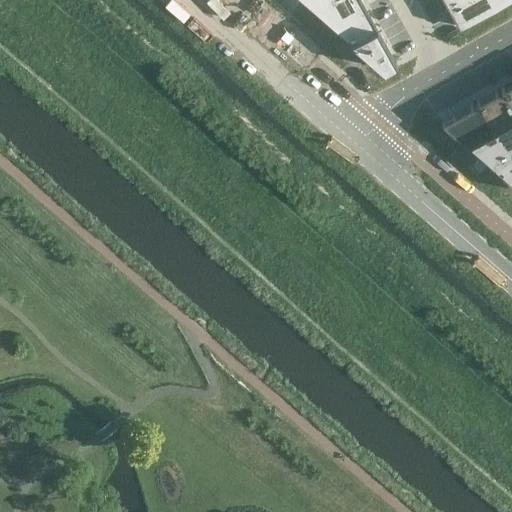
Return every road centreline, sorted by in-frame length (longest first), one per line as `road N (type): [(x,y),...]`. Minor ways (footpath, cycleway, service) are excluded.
road 1 (tertiary): [(352,141),(190,0)]
road 2 (tertiary): [(511,281),(352,141)]
road 3 (unclassified): [(511,35),(405,94),(352,141)]
